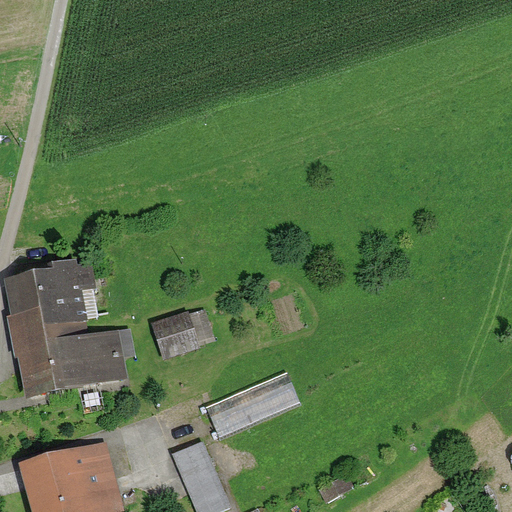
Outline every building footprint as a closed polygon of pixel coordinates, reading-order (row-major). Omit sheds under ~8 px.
[(53,265),(54,272),(65,270),(78,268),(77,261),(53,265)] [(54,272),(5,281),(11,317),(7,318),(15,360),(19,359),(26,402),(66,394),(66,391),(79,389),(128,380),(124,359),(136,357),(131,330),(91,337),(88,321),(83,293),(93,291),(96,290),(91,266),(78,268),(65,270),(54,272)] [(98,319),(93,291),(83,293),(88,321),(98,319)] [(189,313),(152,325),(164,362),(201,350),(200,348),(216,343),(206,311),(190,317),(189,313)] [(287,374),(206,409),(219,439),(300,405),(287,374)] [(106,443),(19,467),(31,511),(122,511),(125,511),(106,443)] [(204,444),(173,457),(196,511),(228,511),(232,510),(204,444)]
